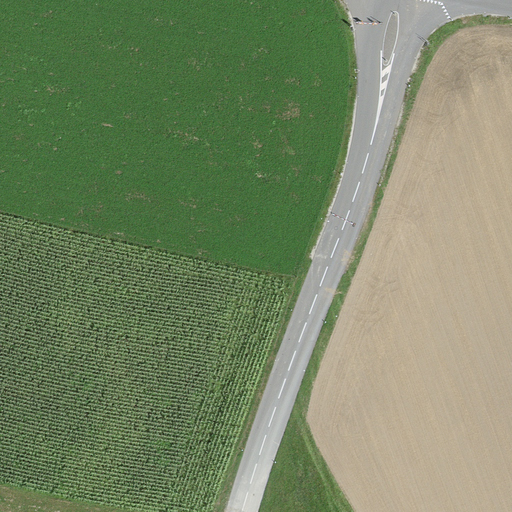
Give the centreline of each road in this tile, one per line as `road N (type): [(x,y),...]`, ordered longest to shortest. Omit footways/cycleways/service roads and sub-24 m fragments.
road 1 (tertiary): [(240,511),(250,461),(372,138)]
road 2 (tertiary): [(372,138),(430,0)]
road 3 (tertiary): [(372,138),(380,0)]
